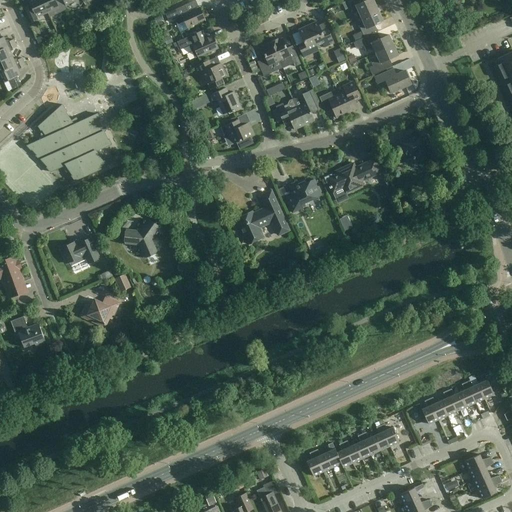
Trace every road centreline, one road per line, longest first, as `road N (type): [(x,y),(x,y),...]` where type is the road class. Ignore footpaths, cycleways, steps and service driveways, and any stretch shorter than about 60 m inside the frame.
road 1 (residential): [(0,418),(430,231),(461,194),(482,184)]
road 2 (tertiary): [(274,154),(131,185),(27,225)]
road 3 (residential): [(511,471),(494,431),(317,511)]
road 4 (secondary): [(80,511),(265,427)]
road 5 (tertiary): [(440,91),(327,142),(274,154)]
road 6 (secondary): [(265,427),(426,354)]
road 7 (residential): [(8,0),(39,80),(0,123)]
road 8 (residential): [(274,154),(232,42)]
